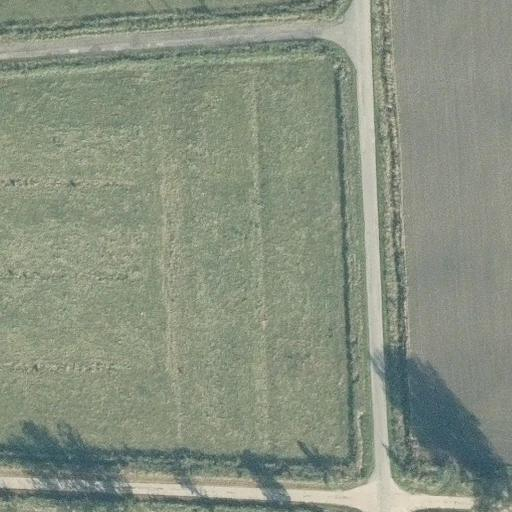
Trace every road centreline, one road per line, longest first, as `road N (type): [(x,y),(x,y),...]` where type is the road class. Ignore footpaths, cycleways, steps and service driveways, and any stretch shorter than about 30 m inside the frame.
road 1 (residential): [(364,0),(382,498)]
road 2 (unclassified): [(382,498),(0,484)]
road 3 (unclassified): [(382,498),(511,504)]
